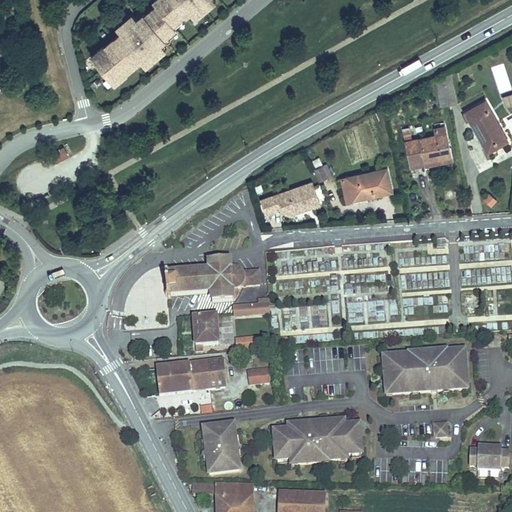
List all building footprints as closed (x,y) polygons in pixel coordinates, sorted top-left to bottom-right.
[(102,56),(96,61),(110,78),(116,72),(120,78),(127,73),(126,72),(137,63),(140,60),(144,64),(149,59),(147,57),(152,53),(157,49),(159,51),(165,46),(160,42),(163,39),(164,40),(165,41),(166,42),(167,42),(169,41),(170,40),(171,39),(171,37),(170,35),(169,34),(176,28),(176,27),(183,21),(180,17),(184,14),(186,15),(190,12),(193,16),(199,11),(197,9),(202,5),(207,1),(209,3),(212,0),(154,0),(154,1),(157,5),(145,14),(144,13),(138,19),(136,17),(132,21),(131,19),(127,23),(123,26),(124,28),(120,31),(121,33),(116,37),(115,37),(104,46),(104,45),(98,51),(102,56)] [(216,1),(215,0),(212,0),(209,3),(207,1),(202,5),(206,9),(216,1)] [(206,9),(202,5),(197,9),(199,11),(193,16),(195,18),(206,9)] [(133,13),(125,20),(127,23),(131,19),(132,21),(136,17),(133,13)] [(125,20),(117,27),(120,31),(124,28),(123,26),(127,23),(125,20)] [(152,53),(156,57),(166,48),(165,46),(159,51),(157,49),(152,53)] [(91,56),(96,61),(102,56),(98,51),(91,56)] [(144,64),(145,66),(156,57),(152,53),(147,57),(149,59),(144,64)] [(116,72),(110,78),(114,83),(120,78),(116,72)] [(451,73),(444,76),(450,104),(457,103),(451,73)] [(441,106),(450,104),(444,76),(436,81),(441,106)] [(507,141),(485,102),(466,112),(488,152),(507,141)] [(417,138),(414,127),(404,129),(407,141),(417,138)] [(453,160),(446,127),(437,129),(438,136),(407,143),(412,164),(427,161),(428,165),(453,160)] [(51,154),(56,164),(69,157),(64,148),(51,154)] [(322,166),(328,178),(333,175),(327,164),(322,166)] [(328,178),(322,166),(314,170),(320,181),(328,178)] [(392,191),(387,169),(348,178),(342,179),(347,202),(353,200),(352,197),(366,194),(367,197),(392,191)] [(313,183),(262,200),(267,215),(283,209),(284,213),(290,216),(308,210),(307,206),(310,205),(311,209),(321,205),(313,183)] [(488,196),(484,201),(491,208),(496,202),(488,196)] [(244,289),(261,287),(260,272),(244,274),(240,272),(235,271),(236,270),(236,268),(236,266),(236,265),(235,264),(233,263),(231,263),(231,261),(210,263),(211,273),(171,276),(171,274),(168,274),(168,276),(166,276),(166,279),(168,279),(169,293),(167,293),(167,297),(169,297),(169,299),(172,298),(172,296),(213,293),(214,304),(234,303),(234,301),(235,301),(237,300),(238,298),(239,297),(239,295),(238,293),(237,292),(238,292),(241,290),(244,289)] [(271,306),(235,309),(235,316),(236,319),(268,316),(271,316),(271,306)] [(220,346),(218,318),(195,320),(198,353),(204,352),(204,347),(220,346)] [(234,348),(234,353),(244,352),(244,351),(257,350),(256,340),(238,341),(238,347),(234,348)] [(469,387),(467,357),(461,358),(461,353),(447,354),(448,356),(443,357),(442,353),(416,355),(416,359),(412,359),(411,357),(390,358),(390,363),(385,364),(387,392),(393,392),(393,397),(414,395),(414,393),(419,392),(419,395),(445,393),(445,390),(450,390),(450,392),(464,391),(463,387),(469,387)] [(191,366),(195,393),(227,389),(224,362),(191,366)] [(195,393),(191,366),(158,370),(161,397),(195,393)] [(270,384),(268,371),(250,374),(252,387),(270,384)] [(200,406),(201,415),(212,413),(211,405),(200,406)] [(349,457),(364,456),(362,426),(347,428),(347,426),(346,426),(341,426),(341,424),(327,425),(328,427),(322,428),(322,425),(296,428),(296,430),(291,430),(290,431),(290,433),(275,434),(278,463),(293,462),(293,464),(294,464),(300,463),(300,467),(326,465),(326,461),(330,461),(331,463),(344,462),(344,460),(349,459),(349,457)] [(235,426),(204,431),(206,444),(208,444),(209,454),(208,454),(209,454),(211,464),(209,464),(211,478),(242,473),(240,460),(238,460),(237,454),(239,453),(220,455),(219,449),(238,446),(236,446),(235,440),(237,439),(235,426)] [(448,426),(435,427),(436,439),(449,438),(448,426)] [(239,453),(238,446),(219,449),(220,455),(239,453)] [(482,453),(474,452),(473,468),(481,469),(481,473),(504,474),(504,470),(511,470),(511,454),(505,454),(505,451),(482,450),(482,453)] [(217,493),(217,487),(194,486),(194,496),(196,496),(196,493),(217,493)] [(157,496),(153,487),(148,489),(152,498),(157,496)] [(219,496),(219,499),(254,499),(254,487),(217,487),(217,493),(196,493),(196,496),(219,496)] [(295,511),(296,496),(280,496),(279,511),(295,511)] [(324,511),(325,497),(296,496),(295,511),(324,511)] [(254,511),(254,499),(219,499),(219,511),(254,511)]
